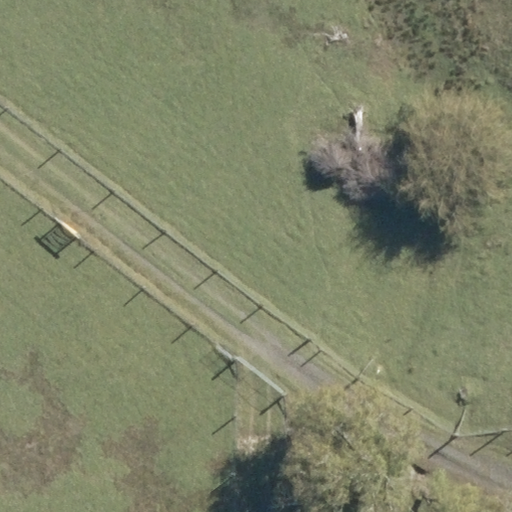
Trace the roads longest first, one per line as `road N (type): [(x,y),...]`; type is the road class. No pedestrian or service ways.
road 1 (track): [(0,123),(382,422),(511,491)]
road 2 (track): [(292,352),(273,462),(317,511)]
